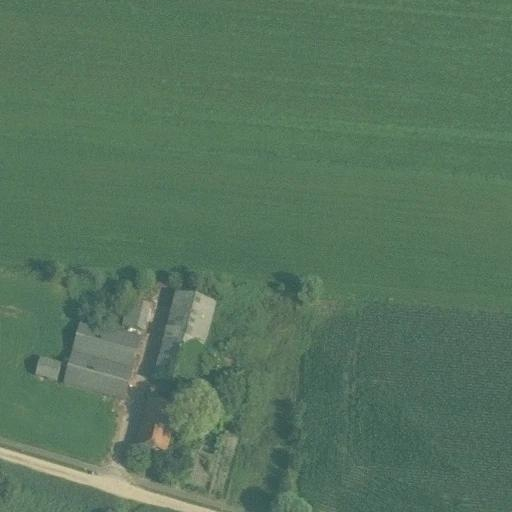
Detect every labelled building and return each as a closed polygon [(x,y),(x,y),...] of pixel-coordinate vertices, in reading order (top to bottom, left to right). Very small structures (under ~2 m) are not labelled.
[(132,286),(121,329),(143,334),(154,292),(132,286)] [(176,298),(155,383),(194,392),(216,309),(176,298)] [(79,323),(62,386),(123,403),(140,341),(79,323)] [(40,360),(34,380),(55,386),(60,366),(40,360)] [(217,360),(212,379),(233,384),(237,364),(217,360)] [(243,378),(239,396),(252,399),(255,381),(243,378)] [(147,403),(134,448),(165,457),(176,411),(147,403)]
